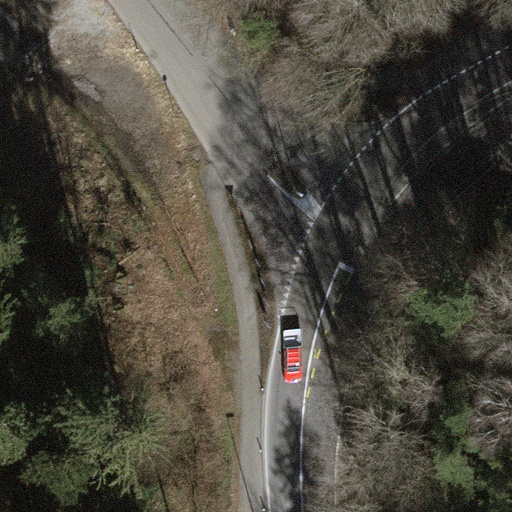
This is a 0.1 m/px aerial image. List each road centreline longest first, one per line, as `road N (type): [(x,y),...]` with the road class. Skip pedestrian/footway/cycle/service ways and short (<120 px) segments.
road 1 (unclassified): [(357,246),(247,144),(147,0)]
road 2 (secondary): [(357,246),(324,323),(304,410),(307,511)]
road 3 (secondary): [(511,88),(405,176),(357,246)]
